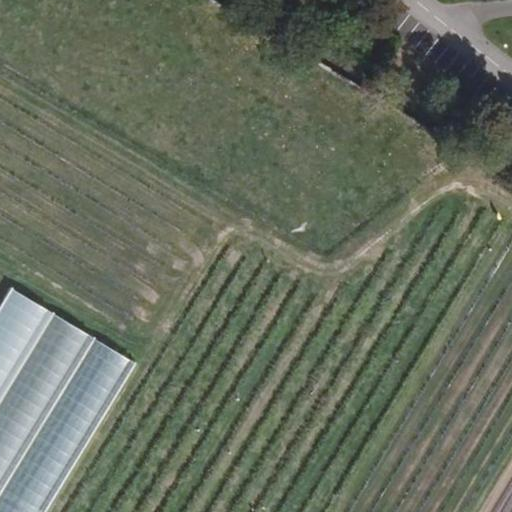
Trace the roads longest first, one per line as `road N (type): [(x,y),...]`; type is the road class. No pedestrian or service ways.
road 1 (track): [(149,344),(228,218),(328,268),(425,187),(445,180),(511,211)]
road 2 (track): [(258,511),(459,181)]
road 3 (track): [(335,511),(511,221)]
road 4 (track): [(228,218),(0,82)]
road 5 (track): [(0,253),(149,344)]
